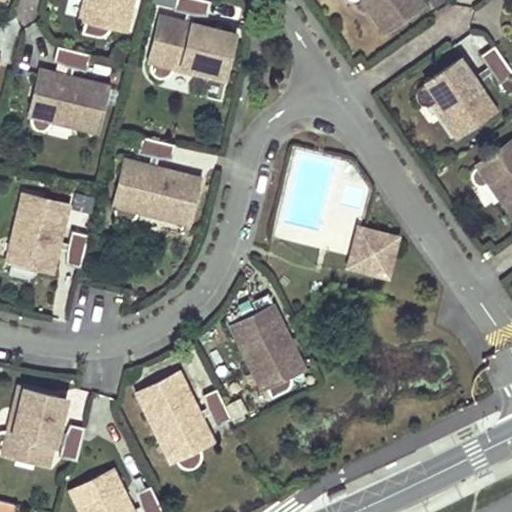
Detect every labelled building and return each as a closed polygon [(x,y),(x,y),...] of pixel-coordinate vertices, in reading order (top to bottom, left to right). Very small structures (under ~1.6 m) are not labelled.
[(82,31),(103,37),(104,37),(105,37),(106,37),(107,37),(108,37),(109,37),(110,37),(110,36),(111,36),(112,36),(112,35),(113,35),(114,34),(115,34),(115,33),(116,32),(116,31),(117,31),(117,30),(117,29),(117,28),(126,31),(134,0),(83,0),(78,18),(85,20),(82,31)] [(178,0),(177,7),(198,12),(211,13),(214,0),(178,0)] [(427,0),(367,0),(388,29),(428,1),(427,0)] [(164,12),(152,60),(152,61),(152,62),(152,63),(152,64),(152,65),(152,66),(153,67),(153,68),(154,68),(154,69),(154,70),(155,70),(155,71),(156,71),(156,72),(157,72),(158,72),(159,73),(160,73),(161,74),(162,74),(163,74),(164,74),(165,74),(166,73),(167,73),(168,73),(169,72),(170,72),(170,71),(171,71),(171,70),(172,70),(172,69),(173,69),(173,68),(174,67),(174,66),(174,65),(226,78),(238,30),(164,12)] [(92,53),(59,45),(55,59),(67,65),(88,70),(92,53)] [(497,83),(511,73),(492,45),(478,54),(497,83)] [(465,56),(424,84),(423,84),(423,85),(422,85),(422,86),(421,86),(421,87),(420,88),(420,89),(419,89),(419,90),(419,91),(419,92),(419,93),(419,94),(419,95),(419,96),(420,97),(420,98),(421,99),(421,100),(422,100),(422,101),(423,101),(423,102),(424,102),(425,103),(426,104),(427,104),(428,104),(429,104),(430,104),(431,104),(432,104),(433,104),(434,104),(434,103),(435,103),(436,103),(437,102),(460,137),(501,108),(465,56)] [(53,121),(53,120),(97,131),(109,83),(42,67),(30,115),(30,116),(30,117),(30,118),(30,119),(30,120),(31,121),(31,122),(31,123),(32,124),(32,125),(33,125),(33,126),(34,126),(35,127),(36,128),(37,128),(38,129),(39,129),(40,129),(41,129),(42,129),(43,129),(44,129),(45,129),(46,128),(47,128),(47,127),(48,127),(49,127),(50,126),(50,125),(51,124),(52,123),(52,122),(53,121)] [(176,142),(142,135),(138,151),(160,156),(172,157),(176,142)] [(511,136),(477,161),(476,161),(476,162),(475,162),(475,163),(474,163),(474,164),(473,164),(473,165),(473,166),(472,166),(472,167),(472,168),(472,169),(472,170),(472,171),(472,172),(472,173),(473,174),(473,175),(473,176),(474,176),(474,177),(475,177),(475,178),(476,178),(477,179),(477,180),(478,180),(479,180),(479,181),(480,181),(481,181),(482,181),(483,181),(484,181),(485,181),(486,181),(487,181),(488,180),(489,180),(490,179),(511,212),(511,136)] [(128,157),(116,205),(116,206),(115,206),(115,207),(115,208),(115,209),(116,210),(116,211),(116,212),(116,213),(117,213),(117,214),(118,215),(119,216),(120,217),(121,217),(121,218),(122,218),(123,219),(123,218),(124,219),(125,219),(126,219),(127,219),(128,219),(129,219),(130,218),(131,218),(132,218),(133,217),(134,216),(135,216),(135,215),(136,214),(136,213),(137,213),(137,212),(137,211),(138,210),(189,223),(201,175),(128,157)] [(10,269),(33,275),(34,275),(34,276),(34,275),(35,275),(36,276),(37,275),(38,275),(39,275),(40,275),(40,274),(41,274),(42,273),(43,272),(44,271),(44,270),(45,270),(45,269),(45,268),(54,271),(71,204),(24,191),(6,258),(13,259),(10,269)] [(0,222),(0,249),(3,251),(13,216),(3,213),(0,222)] [(81,266),(90,232),(74,228),(68,249),(67,262),(81,266)] [(396,236),(361,228),(353,263),(376,268),(389,271),(396,236)] [(263,393),(284,384),(285,383),(286,383),(286,382),(287,382),(288,381),(288,380),(289,380),(289,379),(289,378),(290,378),(290,377),(290,376),(290,375),(290,374),(290,373),(290,372),(289,371),(289,370),(297,366),(268,304),(265,306),(259,294),(246,300),(252,312),(223,325),(252,387),(259,384),(263,393)] [(175,456),(176,458),(176,459),(177,459),(177,460),(178,460),(178,461),(179,462),(180,463),(181,463),(181,464),(182,464),(183,465),(184,465),(185,465),(186,466),(187,466),(188,466),(189,466),(190,466),(191,466),(192,466),(192,465),(193,465),(194,465),(195,464),(196,464),(197,463),(198,462),(199,461),(200,460),(201,459),(201,458),(202,457),(202,456),(202,455),(203,454),(203,452),(203,451),(202,450),(202,449),(202,448),(202,447),(201,446),(200,444),(213,438),(181,369),(136,390),(169,459),(175,456)] [(21,383),(9,426),(8,426),(7,426),(6,426),(5,426),(4,426),(3,426),(2,426),(1,426),(0,427),(0,426),(0,447),(0,448),(1,448),(2,449),(50,463),(69,397),(21,383)] [(232,418),(217,387),(204,393),(207,405),(216,425),(232,418)] [(76,459),(86,426),(73,422),(66,433),(60,454),(76,459)] [(68,488),(79,511),(134,511),(113,467),(68,488)] [(161,511),(149,483),(136,489),(139,502),(143,511),(161,511)] [(13,511),(16,503),(0,499),(0,511),(13,511)]
